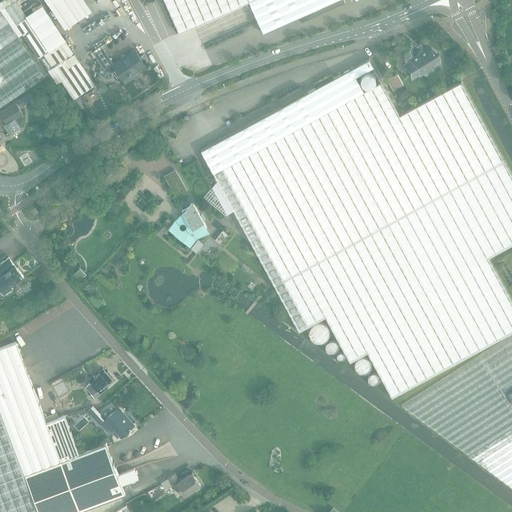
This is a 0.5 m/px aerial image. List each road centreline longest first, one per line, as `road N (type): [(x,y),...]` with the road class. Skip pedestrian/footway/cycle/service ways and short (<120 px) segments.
road 1 (unclassified): [(296,511),(231,469),(71,296),(16,215),(15,186)]
road 2 (tertiary): [(182,91),(430,0)]
road 3 (tertiary): [(15,186),(182,91)]
